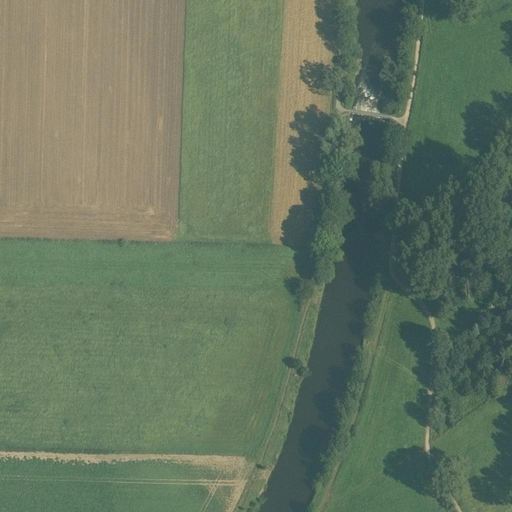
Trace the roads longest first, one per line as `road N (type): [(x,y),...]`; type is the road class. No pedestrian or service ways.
road 1 (track): [(400,280),(439,323),(435,471),(459,511)]
road 2 (track): [(413,123),(400,280)]
road 3 (track): [(413,123),(430,0)]
